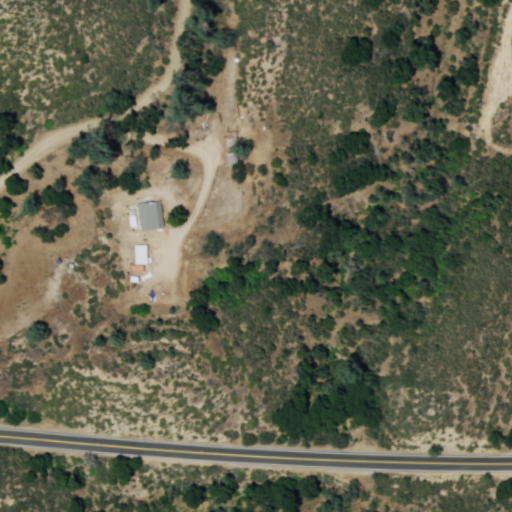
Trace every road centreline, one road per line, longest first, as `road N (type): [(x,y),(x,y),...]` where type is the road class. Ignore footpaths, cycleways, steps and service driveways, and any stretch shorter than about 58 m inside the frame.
road 1 (secondary): [(511,461),(247,456),(0,433)]
road 2 (residential): [(0,186),(57,140),(161,90),(185,0)]
